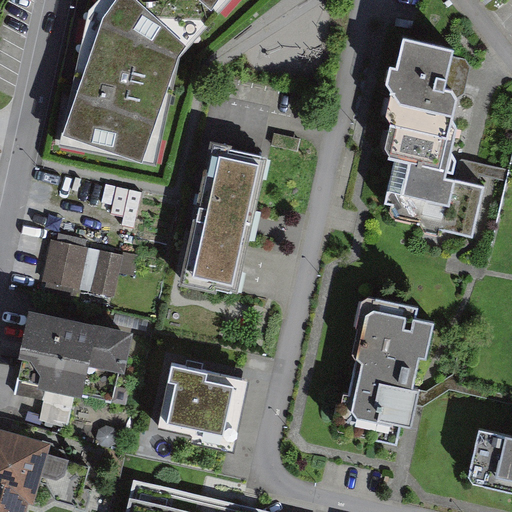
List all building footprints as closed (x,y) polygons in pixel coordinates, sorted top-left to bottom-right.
[(232,0),(102,0),(91,12),(180,58),(232,0)] [(180,58),(91,12),(77,72),(61,146),(154,167),(180,58)] [(398,112),(396,119),(456,135),(469,88),(477,56),(410,38),(393,83),(398,112)] [(447,171),(456,135),(396,119),(386,148),(399,150),(390,187),(401,211),(476,226),(490,182),(474,178),(447,171)] [(213,141),(186,276),(240,287),(267,152),(213,141)] [(129,262),(56,246),(48,279),(122,295),(129,262)] [(337,396),(412,415),(439,307),(364,288),(337,396)] [(128,342),(33,322),(18,393),(67,403),(69,394),(78,396),(85,365),(121,372),(128,342)] [(174,365),(162,427),(231,440),(243,378),(174,365)] [(469,472),(511,480),(511,418),(482,413),(469,472)] [(5,493),(24,499),(31,501),(36,482),(47,485),(58,502),(76,507),(87,467),(44,455),(46,448),(0,435),(0,470),(10,473),(5,493)] [(0,511),(20,511),(24,499),(5,493),(10,473),(0,470),(0,511)] [(131,511),(238,511),(137,488),(131,511)]
